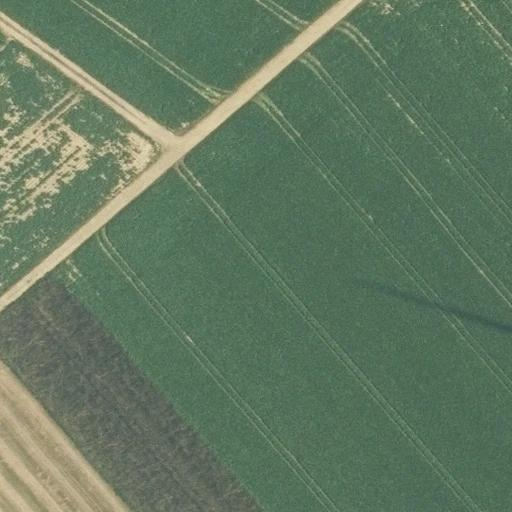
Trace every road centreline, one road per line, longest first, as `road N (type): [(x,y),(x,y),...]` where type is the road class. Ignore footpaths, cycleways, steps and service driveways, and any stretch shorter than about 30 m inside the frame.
road 1 (track): [(374,0),(0,336)]
road 2 (track): [(199,162),(0,17)]
